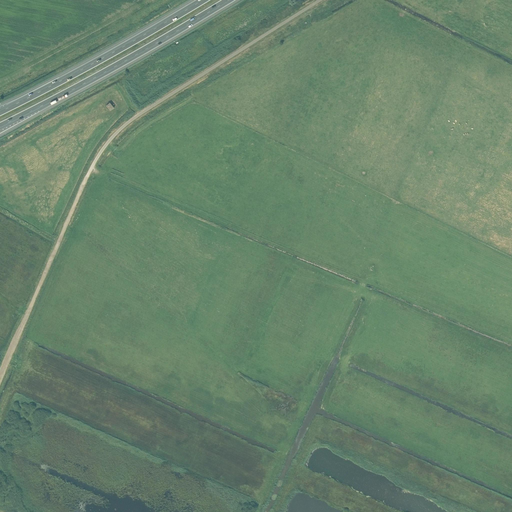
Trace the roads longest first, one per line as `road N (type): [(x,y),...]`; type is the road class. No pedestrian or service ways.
road 1 (track): [(93,164),(511,341)]
road 2 (unclassified): [(88,174),(131,118),(319,0)]
road 3 (motorway): [(0,126),(228,0)]
road 4 (motorway): [(203,0),(0,111)]
road 5 (track): [(0,378),(88,174)]
